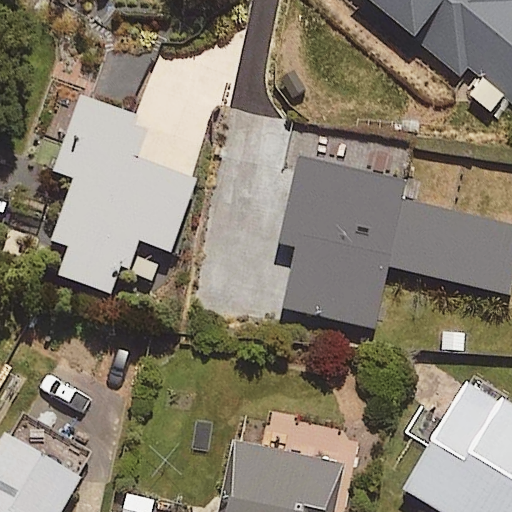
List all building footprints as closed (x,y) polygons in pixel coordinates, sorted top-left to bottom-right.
[(511,0),(371,0),(495,106),(505,96),(511,101),(511,0)] [(44,136),(67,144),(58,168),(77,175),(54,239),(68,244),(58,273),(118,295),(138,241),(171,253),(197,180),(139,159),(153,119),(85,94),(80,108),(57,100),(44,136)] [(511,295),(511,288),(511,224),(406,199),(411,181),(301,154),(279,242),(300,247),(285,307),(375,329),(390,266),(511,295)] [(511,511),(511,403),(470,378),(404,488),(445,511),(511,511)] [(59,511),(91,458),(16,414),(0,442),(0,511),(59,511)] [(333,511),(346,465),(236,438),(217,511),(333,511)] [(157,511),(161,499),(127,490),(121,511),(157,511)]
